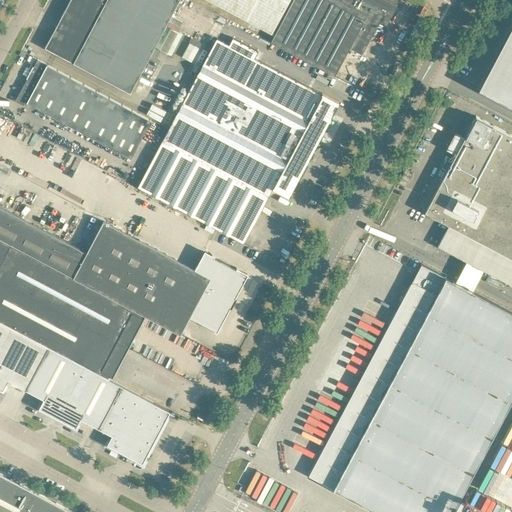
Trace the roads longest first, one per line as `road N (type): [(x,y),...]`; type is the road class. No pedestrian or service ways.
road 1 (tertiary): [(195,511),(460,9)]
road 2 (unclassified): [(165,511),(4,423)]
road 3 (unknown): [(352,107),(316,77),(223,27)]
road 4 (unclassified): [(121,511),(0,448)]
